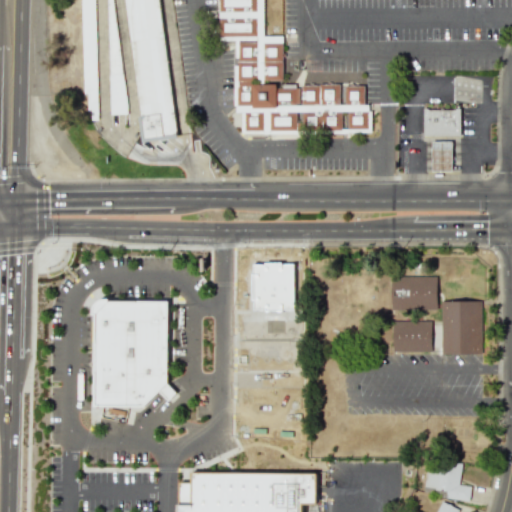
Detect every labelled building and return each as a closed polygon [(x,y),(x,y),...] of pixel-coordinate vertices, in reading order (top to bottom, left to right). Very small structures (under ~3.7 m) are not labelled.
[(93,0),(81,0),(84,107),(97,107),(93,0)] [(110,114),(122,113),(117,0),(114,0),(106,0),(110,114)] [(179,127),(162,0),(126,0),(145,131),(179,127)] [(368,129),(367,104),(364,104),(364,85),(275,86),(275,81),(283,81),(282,36),(264,36),(263,0),(219,0),(220,41),(234,40),(235,112),(240,112),(241,132),(306,131),(306,130),(368,129)] [(424,135),(461,135),(460,107),(424,108),(424,135)] [(432,140),(452,140),(452,170),(432,170),(432,140)] [(437,309),(436,275),(391,276),(392,310),(437,309)] [(169,299),(97,301),(96,403),(139,405),(167,377),(169,299)] [(481,300),(440,301),(441,354),(482,354),(481,300)] [(392,352),(431,351),(431,320),(392,321),(392,352)] [(424,487),(442,490),(441,497),(468,501),(470,486),(458,484),(461,464),(428,459),(424,487)] [(315,473),(191,472),(191,505),(177,505),(177,511),(298,511),(298,503),(315,503),(315,473)] [(191,482),(179,482),(178,504),(190,504),(191,482)] [(456,511),(458,508),(440,501),(435,511),(456,511)]
